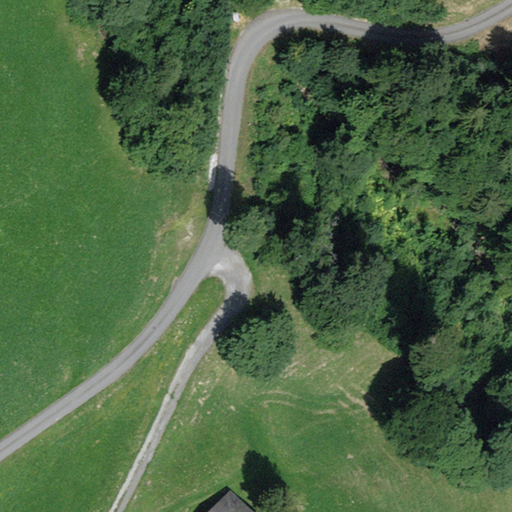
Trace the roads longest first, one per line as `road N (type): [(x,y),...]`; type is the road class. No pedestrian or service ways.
road 1 (track): [(0,453),(117,368),(186,286),(219,214),(242,61),(272,23),(294,18),(435,39),(511,5)]
road 2 (track): [(114,511),(192,358),(238,295),(240,276),(205,254)]
